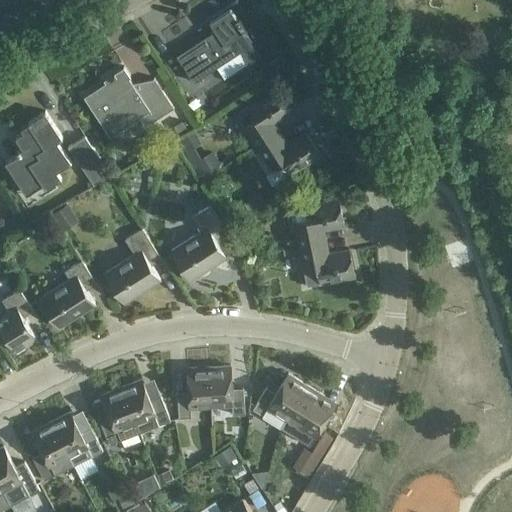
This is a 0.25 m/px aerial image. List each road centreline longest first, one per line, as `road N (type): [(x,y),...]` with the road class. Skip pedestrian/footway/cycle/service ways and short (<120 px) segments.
road 1 (residential): [(0,405),(87,360),(169,334),(287,334),(385,362)]
road 2 (unclassified): [(385,362),(396,269),(383,210),(360,146),(283,0)]
road 3 (unclassified): [(310,511),(372,406),(385,362)]
road 4 (unclassified): [(0,74),(135,0)]
